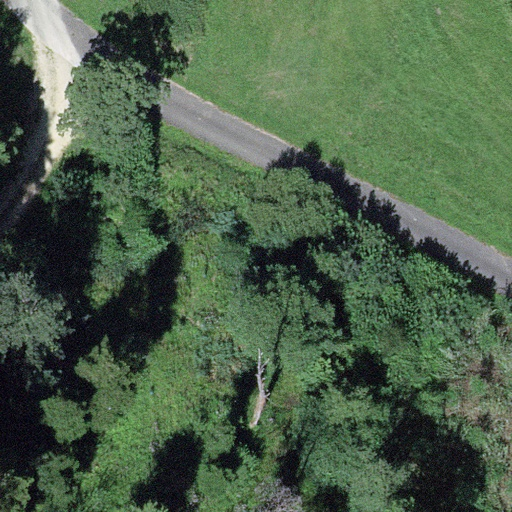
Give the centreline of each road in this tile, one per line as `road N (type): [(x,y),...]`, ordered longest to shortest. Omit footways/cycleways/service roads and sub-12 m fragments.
road 1 (track): [(20,0),(107,80),(322,187),(511,307)]
road 2 (track): [(107,80),(0,218)]
